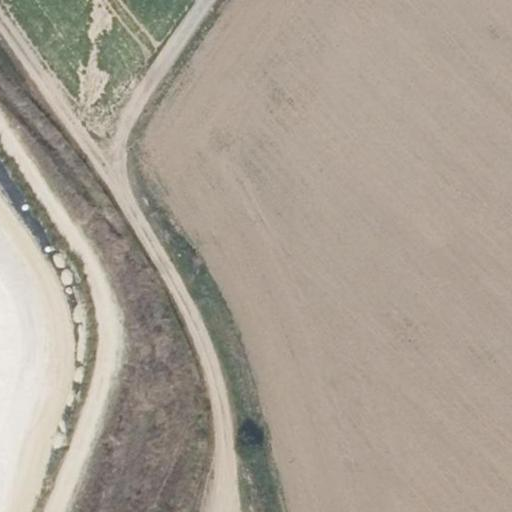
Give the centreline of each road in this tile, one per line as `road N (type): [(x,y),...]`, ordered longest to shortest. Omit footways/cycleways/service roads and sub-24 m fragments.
road 1 (track): [(0,28),(101,163),(183,304),(227,409),(238,511)]
road 2 (track): [(101,163),(213,0)]
